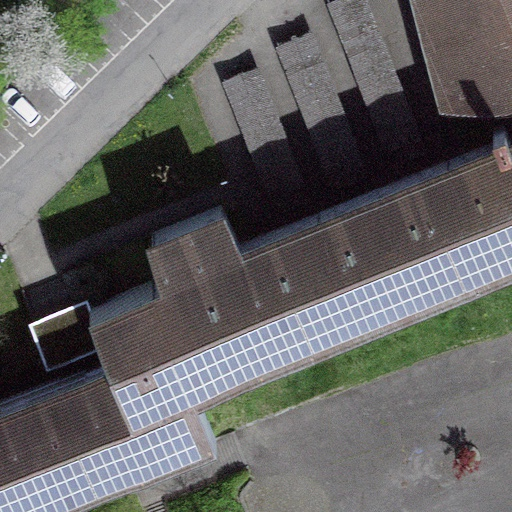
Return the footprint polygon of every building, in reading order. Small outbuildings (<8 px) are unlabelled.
[(366,0),(314,0),(354,102),(399,85),(366,0)] [(498,136),(511,130),(511,0),(422,0),(446,96),(487,94),(499,119),(493,123),(498,136)] [(305,12),(260,29),(300,133),(344,117),(305,12)] [(293,149),(252,48),(209,65),(249,166),(293,149)] [(511,130),(498,136),(240,241),(224,203),(150,233),(165,271),(65,312),(84,360),(0,394),(0,511),(29,511),(219,436),(196,379),(511,250),(511,130)]
